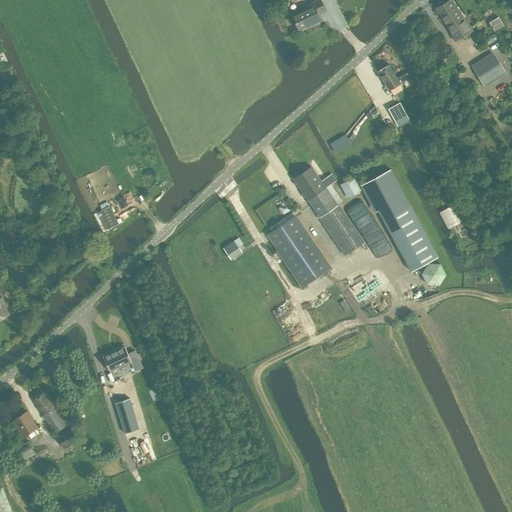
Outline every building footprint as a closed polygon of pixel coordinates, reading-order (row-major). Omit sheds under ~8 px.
[(299,31),(321,20),(319,15),(326,12),(320,0),(318,0),(305,6),(306,9),(292,15),(299,31)] [(456,41),(471,31),(452,0),(450,0),(436,9),(456,41)] [(484,84),(503,71),(493,56),(474,69),(484,84)] [(390,65),(378,72),(389,90),(409,78),(407,73),(398,78),(390,65)] [(407,89),(411,96),(418,92),(415,87),(414,85),(407,89)] [(399,103),(388,109),(398,126),(409,120),(399,103)] [(380,130),(373,134),(376,140),(384,135),(380,130)] [(335,152),(350,143),(345,135),(330,144),(335,152)] [(321,181),(312,167),(294,179),(320,218),(319,218),(345,256),(365,242),(339,205),(338,205),(331,195),(336,192),(331,184),(337,181),(336,179),(332,174),(321,181)] [(364,184),(411,272),(438,257),(391,170),(364,184)] [(347,198),(361,190),(354,177),(340,185),(347,198)] [(448,229),(458,224),(449,207),(440,212),(448,229)] [(296,216),(267,235),(302,287),(331,268),(296,216)] [(241,250),(234,240),(222,248),(229,258),(230,258),(241,250)] [(440,285),(446,275),(440,263),(428,263),(421,274),(427,285),(440,285)] [(10,310),(1,292),(0,292),(0,318),(3,317),(2,314),(10,310)] [(346,312),(351,309),(345,300),(340,303),(346,312)] [(111,353),(103,357),(110,372),(131,362),(135,371),(142,367),(135,351),(128,354),(125,347),(117,351),(111,353)] [(160,400),(155,389),(154,389),(148,392),(153,403),(159,400),(160,400)] [(54,407),(45,392),(34,400),(44,416),(44,417),(55,433),(71,423),(64,412),(66,410),(66,411),(69,409),(70,409),(65,402),(64,403),(57,407),(56,405),(54,407)] [(130,398),(115,403),(124,433),(139,429),(130,398)] [(27,411),(13,421),(23,437),(28,433),(31,438),(39,433),(36,428),(38,427),(27,411)] [(99,456),(120,450),(108,413),(87,420),(99,456)] [(65,449),(78,440),(70,428),(56,436),(65,449)] [(30,442),(16,451),(23,461),(36,452),(30,442)]
